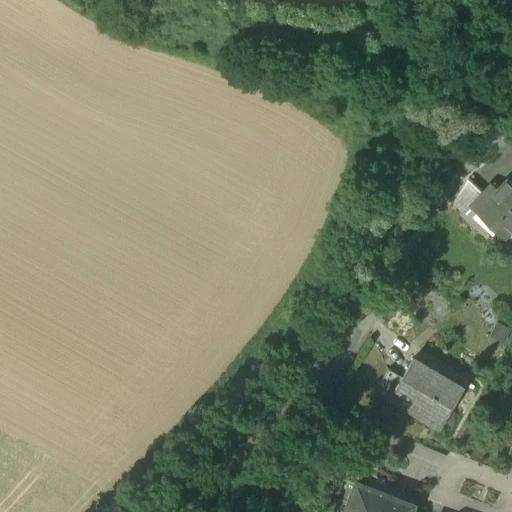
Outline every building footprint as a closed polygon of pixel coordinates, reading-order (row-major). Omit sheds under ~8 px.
[(468,180),(452,205),(462,216),(470,208),(476,214),(488,201),(483,195),(483,194),(468,179),(468,180)] [(483,194),(483,195),(488,201),(476,214),(503,239),(511,229),(511,186),(506,182),(497,192),(491,186),(483,194)] [(462,390),(412,361),(400,381),(388,402),(406,412),(409,406),(436,422),(444,409),(449,412),(462,390)] [(400,381),(387,373),(375,394),(388,402),(400,381)] [(410,511),(413,507),(356,484),(344,511),(410,511)]
